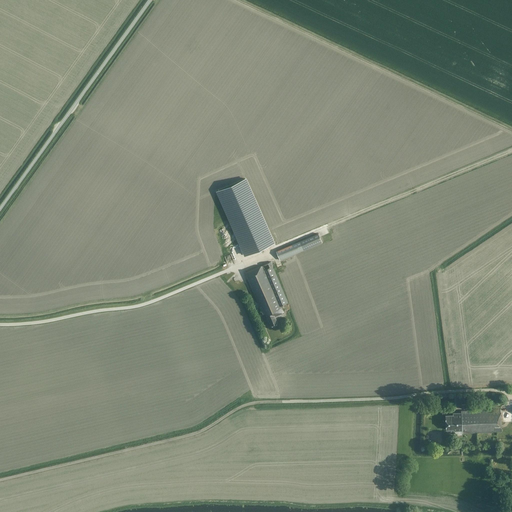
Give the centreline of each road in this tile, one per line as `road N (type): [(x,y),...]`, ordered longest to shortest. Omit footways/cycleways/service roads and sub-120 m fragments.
road 1 (unclassified): [(0,480),(190,435),(256,402),(493,390),(511,399)]
road 2 (unclassified): [(0,208),(150,0)]
